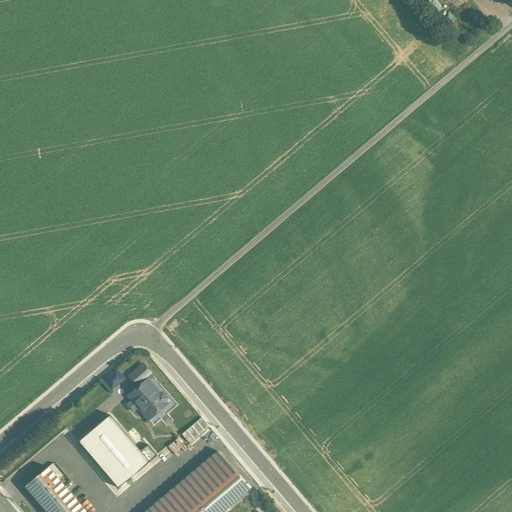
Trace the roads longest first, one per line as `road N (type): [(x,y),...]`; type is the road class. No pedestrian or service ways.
road 1 (track): [(145,332),(511,22)]
road 2 (unclassified): [(0,443),(126,337),(145,332),(301,511)]
